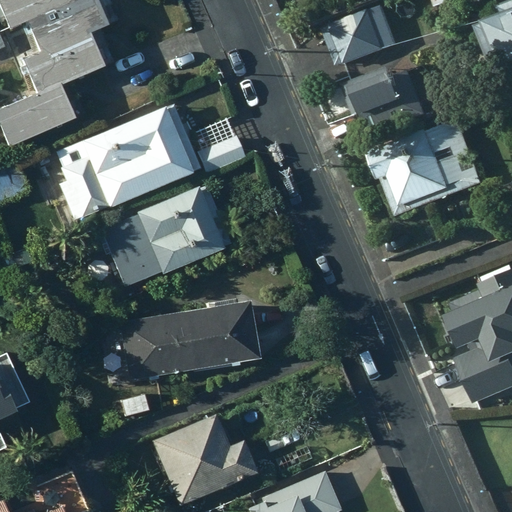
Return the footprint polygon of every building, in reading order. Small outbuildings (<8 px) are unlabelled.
[(4,0),(17,29),(35,21),(48,51),(30,59),(45,93),(1,112),(16,148),(83,118),(69,84),(113,65),(99,32),(117,25),(106,0),(4,0)] [(498,81),(511,75),(511,0),(502,0),(489,4),(492,12),(467,23),(480,55),(487,53),(498,81)] [(317,28),(332,66),(391,42),(376,4),(317,28)] [(0,25),(0,50),(9,47),(0,25)] [(380,66),(338,83),(349,113),(391,96),(380,66)] [(177,104),(87,141),(94,157),(66,167),(72,181),(63,185),(78,221),(115,207),(206,172),(177,104)] [(477,184),(453,118),(362,152),(373,180),(376,178),(392,218),(477,184)] [(244,144),(240,136),(199,152),(208,174),(249,157),(244,144)] [(0,205),(32,192),(19,161),(0,168),(0,205)] [(212,183),(103,228),(125,288),(167,271),(168,275),(238,246),(212,183)] [(30,250),(7,258),(11,271),(34,263),(30,250)] [(477,300),(442,315),(458,351),(481,341),(494,369),(463,383),(474,408),(511,391),(511,263),(469,282),(477,300)] [(180,313),(190,372),(257,361),(247,301),(180,313)] [(113,324),(123,383),(190,372),(180,313),(113,324)] [(0,429),(6,427),(3,422),(26,413),(23,408),(31,404),(7,358),(0,360),(0,429)] [(150,394),(126,400),(130,417),(154,411),(150,394)] [(236,446),(221,415),(155,442),(183,507),(265,473),(251,440),(236,446)] [(0,503),(0,511),(87,511),(92,510),(76,471),(36,487),(42,501),(18,510),(13,498),(0,503)] [(343,511),(345,511),(328,472),(265,498),(267,503),(248,511),(343,511)]
